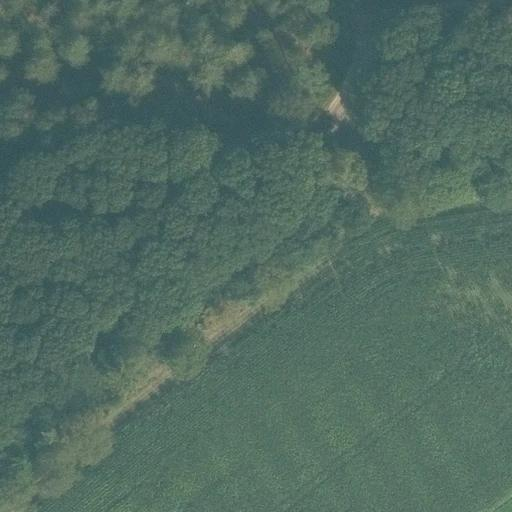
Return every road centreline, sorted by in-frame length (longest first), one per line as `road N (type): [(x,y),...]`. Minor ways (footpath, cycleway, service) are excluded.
road 1 (track): [(0,104),(254,127),(298,110),(333,77),(347,31)]
road 2 (track): [(511,33),(347,31)]
